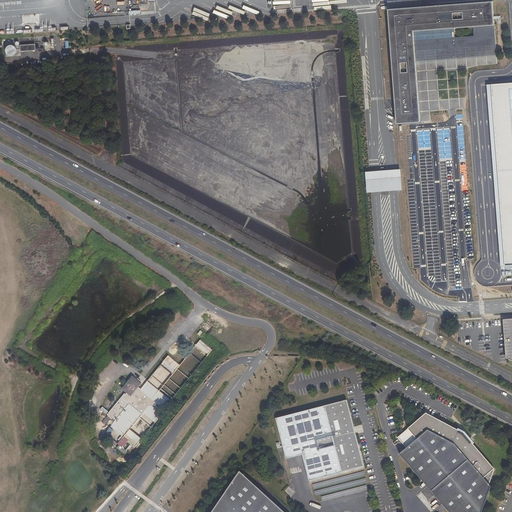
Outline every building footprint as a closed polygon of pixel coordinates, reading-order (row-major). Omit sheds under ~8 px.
[(493,2),(388,10),(397,123),(422,121),(414,31),(495,24),(493,2)] [(383,172),(366,174),(367,194),(384,192),(402,190),(400,170),(383,172)] [(511,321),(502,323),(505,361),(511,364),(511,321)] [(207,355),(212,350),(201,340),(196,345),(207,355)] [(179,368),(159,393),(147,384),(143,389),(140,386),(143,383),(134,376),(124,389),(128,391),(109,415),(116,420),(112,423),(127,435),(123,439),(135,448),(191,377),(179,368)] [(360,446),(348,400),(345,401),(357,447),(360,446)] [(345,401),(276,419),(287,460),(303,455),(310,482),(365,467),(360,446),(357,447),(345,401)] [(401,455),(449,511),(483,511),(493,487),(491,485),(496,469),(473,443),(471,444),(464,435),(460,433),(461,431),(427,413),(399,438),(408,449),(401,455)] [(285,511),(240,471),(213,511),(285,511)]
